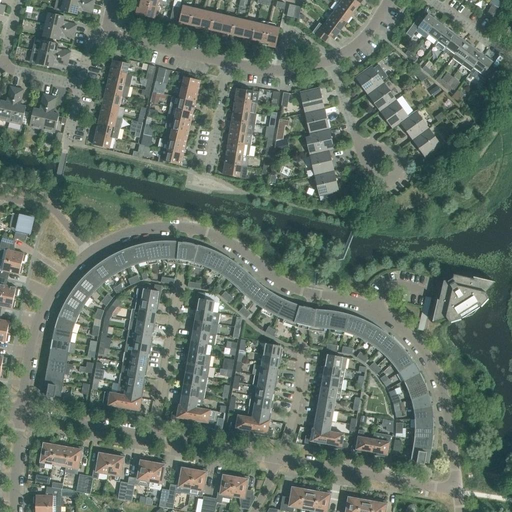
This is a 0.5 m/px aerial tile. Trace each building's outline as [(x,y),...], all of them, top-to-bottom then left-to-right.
[(93,6),(65,0),(57,0),(55,10),(77,15),(78,10),(92,13),(93,6)] [(353,14),(357,17),(359,14),(355,11),(360,6),(352,0),(335,0),(335,1),(340,4),(353,14)] [(141,4),(140,8),(137,7),(136,15),(138,15),(155,19),(157,7),(141,4)] [(347,23),(353,14),(340,4),(333,13),(347,23)] [(287,17),(293,18),(296,6),(290,5),(287,17)] [(494,6),(492,5),(486,16),(492,20),(498,8),(494,6)] [(190,26),(194,9),(183,6),(179,23),(190,26)] [(299,19),(300,15),(301,7),(296,6),(293,18),(299,19)] [(201,28),(204,11),(194,9),(190,26),(201,28)] [(211,31),(215,14),(204,11),(201,28),(211,31)] [(48,13),(45,25),(76,32),(77,25),(63,22),(65,17),(48,13)] [(327,22),(340,32),(347,23),(333,13),(327,22)] [(222,33),(226,16),(215,14),(211,31),(222,33)] [(406,34),(411,37),(411,38),(416,32),(425,38),(438,21),(428,14),(424,20),(419,16),(406,34)] [(232,36),(236,19),(226,16),(222,33),(232,36)] [(243,38),(247,21),(236,19),(232,36),(243,38)] [(253,40),(257,24),(247,21),(243,38),(253,40)] [(425,38),(434,45),(447,28),(438,21),(425,38)] [(334,41),(340,32),(327,22),(323,27),(319,24),(312,33),(326,43),(330,38),(334,41)] [(261,45),(264,45),(264,43),(269,24),(264,23),(263,24),(263,25),(257,24),(253,40),(261,42),(261,44),(261,45)] [(269,24),(264,43),(264,45),(270,47),(271,47),(271,45),(276,46),(280,29),(276,28),(276,27),(275,25),(269,24)] [(76,32),(45,25),(43,37),(59,41),(60,36),(74,39),(76,32)] [(447,28),(434,45),(444,52),(456,35),(447,28)] [(451,52),(455,55),(465,42),(456,35),(444,52),(448,55),(451,52)] [(36,39),(33,51),(69,59),(71,53),(57,50),(58,45),(36,39)] [(455,55),(453,59),(462,65),(474,48),(465,42),(455,55)] [(471,72),(484,55),(474,48),(462,65),(471,72)] [(69,59),(33,51),(31,63),(53,68),(54,63),(67,66),(69,59)] [(484,55),(471,72),(466,79),(466,80),(472,72),(485,82),(483,85),(484,85),(495,70),(490,66),(493,62),(484,55)] [(129,64),(113,61),(110,71),(127,75),(129,64)] [(355,77),(368,95),(384,84),(382,81),(387,77),(379,65),(374,69),(371,66),(355,77)] [(146,80),(153,81),(156,67),(149,66),(148,69),(146,80)] [(159,68),(156,82),(163,84),(166,70),(159,68)] [(110,71),(108,82),(130,87),(133,77),(127,75),(110,71)] [(422,82),(428,78),(421,72),(417,75),(422,82)] [(183,82),(182,88),(198,92),(201,81),(177,76),(176,80),(183,82)] [(108,82),(106,92),(122,96),(128,98),(130,87),(108,82)] [(384,84),(368,95),(380,112),(396,101),(384,84)] [(12,112),(17,88),(10,87),(7,100),(8,100),(8,103),(1,101),(0,104),(0,120),(9,122),(12,112)] [(442,93),(438,87),(430,92),(435,99),(442,93)] [(17,88),(12,112),(9,122),(22,125),(26,107),(19,105),(20,102),(21,103),(24,90),(17,88)] [(182,88),(179,99),(196,102),(198,92),(182,88)] [(300,92),(305,113),(324,109),(319,88),(300,92)] [(252,103),(257,104),(259,93),(237,89),(235,100),(252,103)] [(106,92),(103,103),(119,107),(122,96),(106,92)] [(272,106),(278,107),(280,94),(273,93),(272,106)] [(287,106),(290,94),(284,93),(282,105),(287,106)] [(30,127),(42,130),(50,96),(43,95),(40,107),(41,108),(41,111),(34,109),(30,127)] [(50,96),(42,130),(55,133),(59,115),(52,113),(53,110),(54,111),(57,98),(50,96)] [(179,99),(177,109),(193,113),(196,102),(179,99)] [(233,111),(250,113),(252,103),(235,100),(233,111)] [(380,112),(393,129),(401,123),(408,118),(396,101),(380,112)] [(119,107),(103,103),(101,114),(117,117),(119,107)] [(170,115),(169,118),(191,123),(193,113),(177,109),(177,110),(170,108),(168,115),(170,115)] [(305,113),(310,134),(329,129),(324,109),(305,113)] [(232,121),(255,125),(257,114),(250,113),(233,111),(232,121)] [(401,123),(413,140),(429,129),(416,112),(408,118),(401,123)] [(445,117),(442,112),(435,117),(439,122),(445,117)] [(101,114),(98,124),(120,129),(123,119),(117,117),(101,114)] [(165,129),(172,130),(188,134),(191,123),(169,118),(169,122),(167,122),(165,129)] [(279,120),(277,130),(284,131),(285,126),(288,127),(289,121),(279,120)] [(232,121),(230,132),(252,136),(253,132),(254,132),(255,125),(232,121)] [(98,124),(96,135),(112,138),(118,140),(120,129),(98,124)] [(306,139),(310,155),(315,154),(329,151),(334,150),(329,129),(310,134),(311,137),(306,139)] [(429,129),(413,140),(426,158),(441,146),(429,129)] [(172,130),(170,141),(186,144),(188,134),(172,130)] [(230,132),(228,143),(251,146),(252,136),(230,132)] [(112,138),(96,135),(93,145),(109,149),(112,138)] [(444,139),(448,144),(453,140),(449,136),(444,139)] [(164,139),(162,150),(167,151),(183,155),(186,144),(170,141),(164,139)] [(251,146),(228,143),(226,153),(249,157),(251,146)] [(139,153),(138,153),(137,158),(143,159),(146,147),(141,146),(139,153)] [(167,151),(162,150),(160,161),(164,162),(181,166),(183,155),(167,151)] [(310,155),(315,176),(334,172),(329,151),(315,154),(310,155)] [(249,157),(226,153),(225,164),(247,167),(249,157)] [(247,167),(225,164),(223,175),(239,177),(239,178),(246,180),(248,168),(247,167)] [(323,196),(325,202),(338,199),(337,193),(339,193),(334,172),(315,176),(320,197),(323,196)] [(14,239),(15,239),(26,241),(27,235),(30,236),(35,216),(21,213),(20,215),(13,214),(10,224),(10,225),(10,226),(10,228),(11,229),(11,230),(12,231),(13,231),(14,232),(15,232),(16,232),(16,233),(17,233),(15,238),(14,238),(14,239)] [(0,247),(0,259),(5,260),(22,265),(23,262),(25,262),(26,256),(24,255),(25,254),(24,253),(24,254),(12,251),(15,239),(14,239),(3,236),(0,247)] [(162,260),(161,242),(156,243),(144,245),(147,262),(148,265),(158,264),(157,260),(162,260)] [(177,264),(179,242),(167,242),(161,242),(162,260),(168,259),(167,263),(177,264)] [(179,242),(177,264),(180,264),(182,264),(189,266),(193,266),(198,246),(193,245),(185,243),(179,242)] [(147,262),(144,245),(133,247),(138,264),(147,262)] [(198,246),(193,266),(202,269),(203,266),(208,268),(215,252),(209,249),(198,246)] [(138,264),(133,247),(122,252),(129,267),(138,264)] [(129,267),(122,252),(111,257),(120,272),(129,267)] [(215,252),(208,268),(212,270),(211,273),(219,278),(230,260),(220,254),(215,252)] [(120,272),(111,257),(102,263),(111,277),(120,272)] [(0,259),(0,277),(5,279),(7,272),(19,276),(20,274),(22,274),(23,268),(21,268),(22,265),(5,260),(5,261),(0,259)] [(230,260),(219,278),(221,275),(229,280),(240,267),(230,260)] [(102,263),(92,270),(104,283),(111,277),(102,263)] [(240,267),(229,280),(236,287),(249,274),(240,267)] [(92,270),(84,278),(96,290),(104,283),(92,270)] [(249,274),(236,287),(245,295),(256,282),(249,274)] [(437,300),(432,322),(433,322),(433,321),(446,318),(449,323),(472,316),(489,298),(485,292),(495,283),(495,282),(473,277),(473,278),(473,279),(453,275),(448,282),(444,281),(439,301),(438,300),(437,300)] [(0,295),(14,299),(15,295),(17,296),(18,289),(16,289),(17,288),(4,285),(5,279),(0,277),(0,295)] [(84,278),(76,287),(90,298),(96,290),(84,278)] [(245,295),(253,302),(264,288),(256,282),(245,295)] [(137,299),(156,303),(159,303),(161,287),(155,286),(154,291),(139,288),(137,299)] [(214,291),(218,294),(222,290),(218,286),(214,291)] [(76,287),(69,296),(84,306),(90,298),(76,287)] [(263,308),(261,312),(272,294),(264,288),(253,302),(263,308)] [(221,297),(225,301),(230,295),(226,291),(221,297)] [(107,293),(104,298),(109,302),(113,298),(107,293)] [(197,304),(196,310),(213,313),(215,302),(204,300),(205,295),(199,294),(198,299),(199,299),(198,304),(197,304)] [(273,314),(278,317),(286,301),(281,299),(272,294),(261,312),(271,317),(273,314)] [(14,299),(0,295),(0,306),(12,309),(12,308),(14,308),(16,302),(14,301),(14,299)] [(225,301),(229,303),(234,298),(230,295),(225,301)] [(69,296),(64,306),(79,314),(84,306),(69,296)] [(109,302),(104,298),(101,302),(106,306),(109,302)] [(431,299),(430,299),(426,298),(424,307),(419,330),(423,331),(431,299)] [(116,299),(112,304),(117,308),(118,307),(121,302),(116,299)] [(136,310),(157,314),(159,303),(156,303),(137,299),(136,310)] [(286,301),(278,317),(284,319),(283,323),(293,326),(300,306),(286,301)] [(107,311),(106,316),(116,318),(116,314),(122,308),(118,307),(117,308),(112,304),(107,311)] [(64,306),(59,317),(75,323),(79,314),(64,306)] [(300,306),(293,326),(298,328),(299,328),(305,330),(308,330),(309,330),(313,331),(316,310),(308,308),(305,308),(300,306)] [(239,312),(243,316),(247,310),(244,307),(239,312)] [(132,309),(131,320),(155,324),(157,314),(136,310),(132,309)] [(196,316),(195,321),(218,325),(220,314),(213,313),(196,310),(195,316),(196,316)] [(243,316),(247,319),(251,313),(247,310),(243,316)] [(316,310),(313,331),(325,332),(325,328),(330,329),(332,312),(316,310)] [(332,312),(330,329),(335,330),(334,334),(343,336),(349,315),(338,313),(332,312)] [(349,315),(343,336),(344,336),(345,332),(354,335),(360,319),(349,315)] [(59,317),(55,328),(72,333),(75,323),(59,317)] [(0,331),(8,332),(8,329),(10,330),(11,323),(9,323),(10,321),(0,319),(0,331)] [(354,335),(363,340),(371,324),(360,319),(354,335)] [(129,331),(153,335),(155,324),(131,320),(129,331)] [(218,325),(195,321),(194,325),(193,325),(192,331),(216,335),(218,325)] [(363,340),(371,345),(381,330),(371,324),(363,340)] [(72,333),(55,328),(53,340),(70,343),(72,333)] [(371,345),(379,351),(390,337),(381,330),(371,345)] [(0,342),(6,343),(6,342),(8,342),(9,336),(7,335),(8,332),(0,331),(0,342)] [(127,341),(151,346),(153,335),(129,331),(127,341)] [(216,335),(192,331),(191,337),(192,337),(191,342),(207,345),(214,346),(216,335)] [(291,343),(293,335),(286,333),(284,341),(291,343)] [(379,351),(387,357),(399,345),(390,337),(379,351)] [(70,343),(53,340),(51,350),(68,353),(70,343)] [(125,352),(149,356),(151,346),(127,341),(125,352)] [(189,346),(188,352),(206,355),(207,345),(191,342),(191,347),(189,346)] [(283,347),(265,344),(264,355),(281,358),(283,347)] [(387,357),(393,365),(407,354),(399,345),(387,357)] [(68,353),(51,350),(49,361),(66,364),(68,353)] [(123,363),(147,367),(149,356),(125,352),(123,363)] [(189,358),(188,363),(208,367),(209,356),(206,355),(188,352),(187,358),(189,358)] [(324,366),(345,369),(347,358),(326,354),(324,366)] [(393,365),(399,373),(414,363),(407,354),(393,365)] [(264,355),(262,365),(279,368),(281,358),(264,355)] [(369,358),(364,355),(361,360),(366,363),(369,358)] [(73,365),(49,361),(47,372),(68,375),(70,369),(72,370),(73,365)] [(373,371),(378,365),(375,362),(369,367),(373,371)] [(121,374),(145,378),(147,367),(123,363),(121,374)] [(186,368),(185,374),(206,377),(208,367),(188,363),(187,368),(186,368)] [(414,363),(399,373),(404,381),(420,373),(414,363)] [(254,375),(255,375),(277,379),(279,368),(262,365),(256,364),(254,375)] [(373,371),(378,376),(384,371),(378,365),(373,371)] [(339,379),(343,380),(345,369),(324,366),(322,376),(339,379)] [(64,375),(47,372),(45,382),(63,385),(64,375)] [(404,381),(409,390),(425,384),(420,373),(404,381)] [(119,384),(120,384),(143,388),(145,378),(121,374),(119,384)] [(185,380),(184,385),(204,388),(206,377),(185,374),(184,380),(185,380)] [(253,386),(258,387),(275,390),(277,379),(255,375),(253,386)] [(343,380),(339,379),(322,376),(320,387),(341,391),(343,380)] [(390,379),(384,383),(387,388),(393,384),(390,379)] [(63,385),(45,382),(43,393),(47,394),(47,396),(54,398),(55,395),(61,396),(63,385)] [(124,396),(126,396),(142,399),(143,388),(120,384),(119,384),(118,394),(124,396)] [(409,390),(412,400),(428,395),(425,384),(409,390)] [(182,389),(181,395),(202,399),(204,388),(184,385),(183,389),(182,389)] [(258,387),(256,397),(273,400),(275,390),(258,387)] [(318,397),(335,400),(339,401),(341,391),(320,387),(318,397)] [(124,408),(126,396),(124,396),(118,394),(105,392),(103,407),(118,409),(118,407),(124,408)] [(196,408),(200,409),(201,405),(202,399),(181,395),(180,401),(181,401),(180,405),(179,405),(179,406),(195,408),(196,409),(196,408)] [(412,400),(414,409),(431,406),(428,395),(412,400)] [(126,396),(124,408),(129,409),(129,411),(144,414),(145,408),(140,407),(142,399),(126,396)] [(249,407),(261,409),(271,411),(273,400),(256,397),(251,397),(249,407)] [(334,411),(335,400),(318,397),(316,408),(334,411)] [(187,420),(192,421),(195,408),(179,406),(177,414),(173,413),(171,419),(187,422),(187,420)] [(414,409),(415,419),(433,418),(431,406),(414,409)] [(252,419),(254,419),(269,422),(271,411),(261,409),(249,407),(247,417),(252,418),(252,419)] [(196,409),(195,408),(192,421),(198,421),(198,424),(213,426),(214,421),(218,412),(196,408),(196,409)] [(332,422),(334,411),(316,408),(315,419),(332,422)] [(246,430),(252,431),(254,419),(252,419),(252,418),(247,417),(238,416),(237,424),(232,423),(231,429),(246,432),(246,430)] [(415,419),(416,429),(433,429),(433,418),(415,419)] [(215,430),(217,431),(222,431),(223,426),(224,420),(218,419),(217,425),(216,424),(215,430)] [(254,419),(252,431),(257,432),(257,434),(272,437),(273,431),(268,430),(269,422),(254,419)] [(330,432),(332,422),(315,419),(313,429),(328,432),(330,432)] [(393,422),(383,420),(382,427),(387,427),(386,432),(393,434),(393,422)] [(328,432),(313,429),(311,438),(306,437),(305,443),(320,445),(321,443),(326,444),(328,432)] [(416,429),(415,439),(432,441),(433,429),(416,429)] [(366,451),(372,452),(374,440),(363,438),(364,432),(359,431),(356,452),(366,453),(366,451)] [(328,432),(326,444),(332,445),(331,447),(346,450),(347,444),(342,443),(344,434),(330,432),(328,432)] [(375,434),(374,440),(372,452),(377,453),(377,455),(387,457),(391,437),(386,436),(375,434)] [(432,441),(415,439),(413,449),(431,452),(432,441)] [(53,465),(56,446),(53,445),(53,443),(44,441),(40,468),(44,469),(45,463),(53,465)] [(53,465),(66,467),(70,448),(67,448),(67,446),(60,444),(60,446),(56,446),(53,465)] [(73,449),(70,448),(66,467),(65,473),(78,475),(78,469),(82,448),(73,447),(73,449)] [(431,452),(413,449),(411,460),(417,461),(417,463),(424,465),(425,462),(429,463),(431,452)] [(96,472),(108,474),(112,456),(108,455),(109,453),(100,451),(96,472)] [(115,456),(112,456),(108,474),(115,476),(114,481),(119,482),(124,456),(115,454),(115,456)] [(149,487),(153,463),(150,462),(150,460),(141,459),(136,485),(149,487)] [(156,463),(153,463),(149,487),(161,489),(162,484),(165,463),(156,461),(156,463)] [(178,493),(190,495),(194,470),(191,470),(191,468),(182,466),(178,493)] [(194,470),(190,495),(202,497),(207,470),(198,469),(197,471),(194,470)] [(232,496),(236,478),(233,477),(233,475),(224,473),(221,488),(219,488),(217,499),(218,499),(217,503),(222,504),(223,498),(231,500),(232,496)] [(35,482),(49,485),(50,478),(37,475),(35,482)] [(80,475),(77,492),(83,493),(87,476),(80,475)] [(93,477),(87,476),(83,493),(90,495),(93,477)] [(239,478),(236,478),(232,496),(239,498),(241,506),(250,508),(256,497),(253,496),(254,492),(246,490),(248,478),(239,476),(239,478)] [(121,482),(118,499),(125,501),(128,484),(121,482)] [(135,485),(128,484),(125,501),(132,502),(135,485)] [(301,509),(305,490),(301,489),(302,487),(293,486),(291,498),(283,497),(280,511),(287,511),(293,511),(294,507),(301,509)] [(36,507),(61,507),(64,507),(64,498),(61,498),(61,494),(61,490),(49,487),(48,496),(36,495),(36,497),(34,497),(34,504),(36,504),(36,507)] [(308,491),(305,490),(301,509),(310,510),(309,511),(314,511),(318,492),(316,492),(316,490),(309,488),(308,491)] [(166,508),(169,491),(162,490),(159,507),(166,508)] [(166,508),(173,509),(176,492),(169,491),(166,508)] [(327,511),(331,492),(322,491),(321,493),(318,492),(314,511),(327,511)] [(345,511),(358,511),(361,500),(358,499),(358,497),(349,495),(345,511)] [(204,497),(201,511),(208,511),(211,498),(204,497)] [(215,511),(217,503),(218,499),(217,499),(211,498),(208,511),(215,511)] [(361,500),(358,511),(372,511),(374,502),(372,502),(372,500),(365,498),(364,500),(361,500)] [(377,503),(374,502),(372,511),(384,511),(387,502),(378,501),(377,503)]
